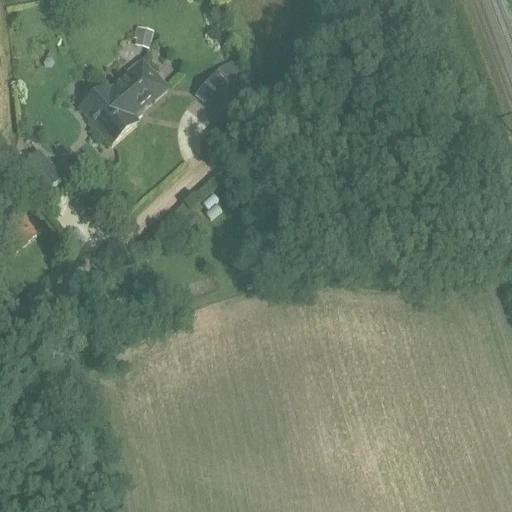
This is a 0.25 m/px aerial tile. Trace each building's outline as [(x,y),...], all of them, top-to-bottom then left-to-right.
[(135,48),(149,52),(155,34),(137,29),(134,40),(137,41),(135,48)] [(129,78),(110,95),(106,98),(127,121),(130,118),(152,100),(153,101),(165,91),(153,77),(152,78),(142,67),(141,68),(140,67),(128,77),(129,78)] [(198,96),(224,119),(243,98),(216,75),(198,96)] [(82,110),(112,145),(136,125),(130,118),(127,121),(106,98),(110,95),(105,90),(82,110)] [(219,119),(203,134),(210,143),(227,127),(219,119)] [(20,169),(43,196),(61,181),(37,154),(20,169)] [(209,210),(217,218),(241,195),(233,187),(209,210)] [(261,201),(262,211),(272,210),(271,200),(261,201)] [(9,249),(15,256),(40,233),(16,206),(0,220),(0,223),(16,242),(9,249)] [(169,232),(177,241),(199,222),(192,213),(169,232)]
